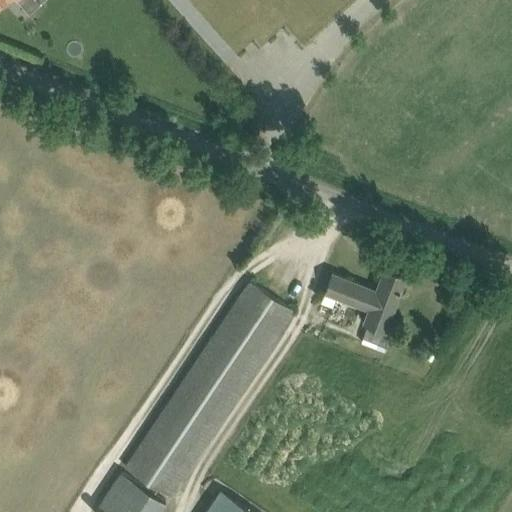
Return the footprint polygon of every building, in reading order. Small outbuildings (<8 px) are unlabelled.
[(45,0),(45,1),(69,29),(101,0),(0,0),(0,2),(2,0),(45,0)] [(385,328),(405,274),(385,267),(376,289),(332,272),(325,290),(369,307),(364,321),(368,322),(363,336),(385,345),(391,330),(385,328)] [(251,279),(126,465),(169,494),(294,308),(251,279)] [(97,503),(104,508),(110,511),(157,511),(166,499),(120,467),(97,503)] [(204,511),(257,511),(221,488),(204,511)]
